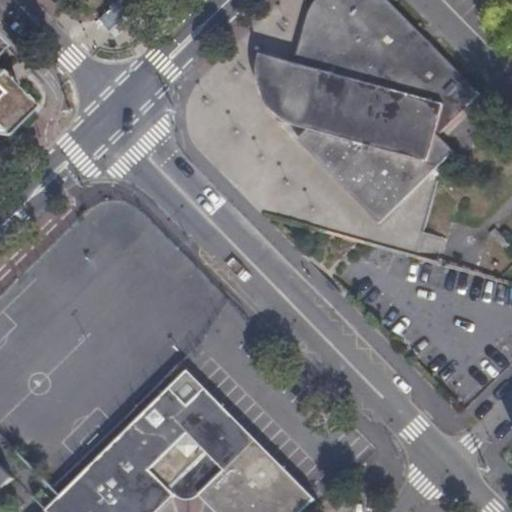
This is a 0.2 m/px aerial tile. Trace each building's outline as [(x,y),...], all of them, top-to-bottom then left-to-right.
[(118,31),(141,0),(120,0),(105,21),(118,31)] [(304,36),(436,171),(438,170),(431,163),(438,139),(483,94),(389,0),(317,0),(316,2),(312,8),(310,11),(308,16),(304,36)] [(382,225),(436,171),(304,36),(288,104),(279,101),(273,118),(314,131),(308,150),(382,225)] [(0,130),(26,104),(0,78),(0,130)] [(337,213),(343,206),(352,215),(361,206),(340,187),(326,202),(337,213)] [(307,511),(314,506),(192,379),(61,506),(50,494),(56,487),(51,482),(37,496),(52,511),(151,511),(172,490),(168,487),(175,479),(203,480),(211,487),(206,491),(226,511),(307,511)] [(264,419),(254,429),(321,492),(331,482),(264,419)] [(0,495),(15,480),(0,464),(0,495)]
